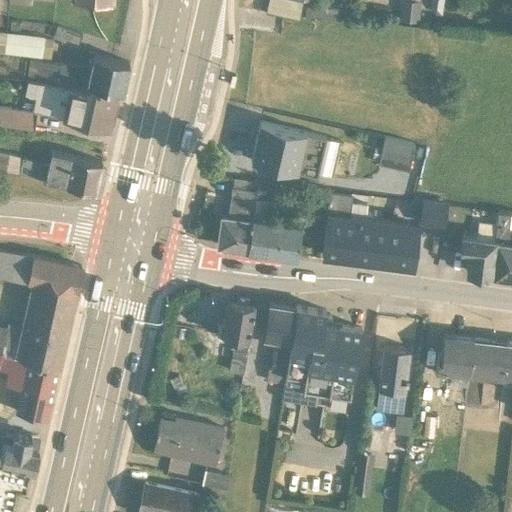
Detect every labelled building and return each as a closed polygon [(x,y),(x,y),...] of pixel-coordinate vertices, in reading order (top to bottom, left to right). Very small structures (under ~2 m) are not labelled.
[(300,0),(305,0),(311,1),(311,0),(267,0),(265,9),(297,16),(300,0)] [(419,20),(420,0),(400,0),(400,19),(419,20)] [(305,6),(304,17),(336,20),(337,9),(305,6)] [(80,35),(56,26),(51,38),(76,47),(80,35)] [(43,37),(0,33),(0,51),(3,52),(3,54),(48,58),(51,40),(43,38),(43,37)] [(121,91),(128,62),(92,53),(91,53),(88,68),(28,60),(26,79),(84,87),(85,83),(121,91)] [(108,127),(117,91),(85,83),(84,87),(26,79),(22,93),(34,96),(31,109),(0,105),(0,123),(32,129),(33,129),(36,110),(108,127)] [(259,121),(250,159),(315,174),(316,171),(332,175),(336,156),(337,156),(341,139),(259,121)] [(374,146),(372,156),(378,157),(377,163),(407,170),(413,144),(383,137),(380,148),(374,146)] [(94,190),(100,161),(49,149),(47,161),(0,150),(0,169),(19,173),(94,190)] [(246,248),(256,182),(256,180),(232,176),(231,186),(226,215),(220,214),(216,244),(246,248)] [(271,204),(274,185),(256,182),(246,248),(295,255),(301,215),(280,212),(279,219),(267,218),(270,204),(271,204)] [(350,193),(328,191),(327,198),(324,219),(320,252),(351,256),(358,201),(350,200),(350,193)] [(324,219),(327,198),(312,196),(311,218),(324,219)] [(446,202),(421,197),(416,223),(442,227),(446,202)] [(364,211),(365,202),(358,201),(351,256),(410,264),(411,263),(416,224),(369,218),(370,212),(364,211)] [(489,273),(511,276),(511,212),(498,211),(496,223),(489,273)] [(467,250),(465,270),(489,273),(496,223),(477,220),(476,235),(460,232),(457,249),(467,250)] [(75,289),(80,266),(30,254),(0,249),(0,274),(25,280),(30,282),(21,325),(6,321),(5,326),(0,324),(0,352),(57,364),(64,336),(67,321),(75,289)] [(236,300),(226,298),(223,318),(218,318),(216,333),(221,334),(222,333),(233,335),(228,370),(241,372),(252,303),(247,302),(247,298),(239,297),(236,300)] [(283,383),(295,305),(266,301),(261,336),(274,338),(270,367),(267,367),(265,381),(283,383)] [(324,309),(295,305),(284,375),(303,379),(301,390),(302,391),(349,397),(360,328),(359,326),(330,322),(331,316),(330,315),(324,314),(325,310),(324,309)] [(472,336),(443,332),(440,349),(436,349),(433,374),(449,376),(449,384),(466,386),(472,336)] [(511,340),(472,336),(467,380),(500,384),(502,374),(511,374),(511,340)] [(381,345),(375,407),(400,410),(408,348),(408,347),(381,345)] [(57,364),(0,352),(0,370),(10,373),(7,385),(18,387),(14,411),(45,418),(57,364)] [(159,415),(151,449),(213,464),(222,425),(174,413),(173,417),(159,415)] [(395,414),(393,431),(409,433),(410,415),(395,414)] [(434,417),(424,416),(422,437),(432,438),(434,417)] [(0,451),(0,458),(33,466),(37,448),(38,441),(29,438),(29,434),(11,430),(10,435),(4,434),(0,451)] [(371,454),(358,452),(353,492),(366,494),(371,454)] [(203,468),(200,482),(224,488),(228,474),(203,468)] [(193,511),(198,491),(143,479),(139,497),(135,511),(193,511)] [(224,488),(205,484),(202,497),(208,498),(207,506),(220,509),(224,488)]
